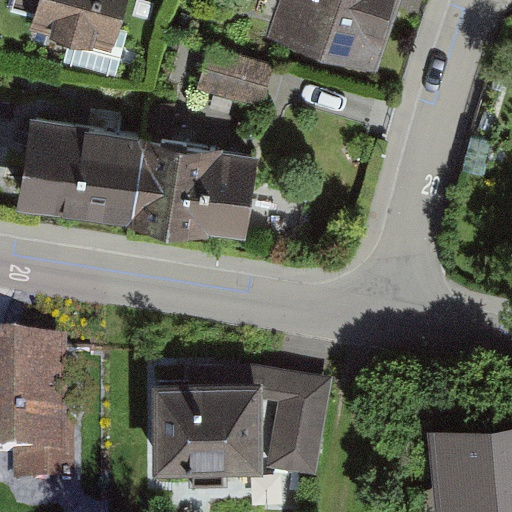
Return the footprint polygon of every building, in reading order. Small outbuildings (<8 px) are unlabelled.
[(118,0),(28,0),(23,32),(111,46),(118,0)] [(390,0),(265,0),(256,34),(370,68),(390,0)] [(268,66),(199,50),(190,92),(259,107),(268,66)] [(251,149),(19,116),(7,204),(238,237),(251,149)] [(64,349),(0,347),(0,461),(60,463),(64,349)] [(240,377),(144,378),(143,466),(321,471),(332,372),(244,360),(240,377)] [(511,511),(511,415),(414,425),(423,511),(511,511)]
